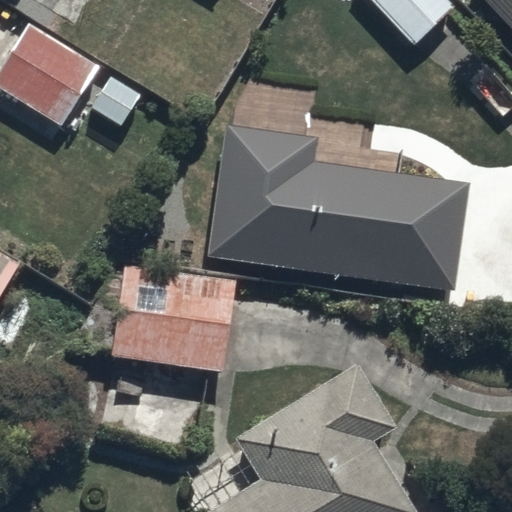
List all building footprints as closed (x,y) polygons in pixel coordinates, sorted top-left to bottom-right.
[(452,4),(448,0),(370,0),(412,43),(452,4)] [(511,0),(483,0),(511,31),(511,0)] [(96,67),(27,23),(0,65),(0,87),(59,126),(96,67)] [(222,122),(204,255),(454,289),(468,184),(312,163),(316,135),(222,122)] [(0,251),(0,298),(21,265),(0,251)] [(112,260),(99,354),(222,371),(235,277),(112,260)] [(202,511),(413,511),(368,439),(393,424),(355,362),(232,437),(257,479),(202,511)]
